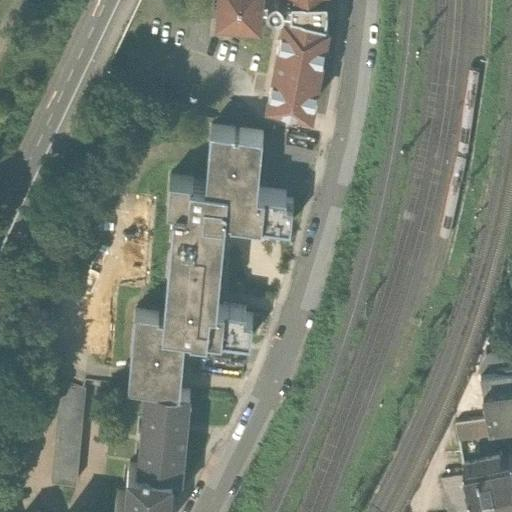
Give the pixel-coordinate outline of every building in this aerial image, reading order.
[(336,28),(325,27),(327,24),(332,25),(334,14),(334,4),(331,3),(330,0),(287,0),(288,2),(282,1),(278,3),(272,6),(268,6),(267,0),(220,0),(218,33),(266,36),(267,16),(272,16),(276,20),(281,23),(285,23),(277,68),(267,115),(318,124),(336,28)] [(128,385),(127,393),(144,395),(178,398),(178,390),(183,342),(186,342),(249,348),(251,325),(243,324),(244,317),(215,314),(222,237),(223,227),(289,233),(291,210),(284,209),(284,202),(255,199),(262,142),(210,137),(209,151),(204,194),(191,193),(191,191),(168,188),(166,219),(172,220),(163,325),(156,325),(156,321),(134,319),(128,385)] [(479,365),(480,370),(511,363),(511,347),(511,344),(482,350),(479,365)] [(498,416),(511,413),(511,363),(480,370),(490,418),(498,417),(498,416)] [(144,395),(137,478),(171,481),(180,482),(184,435),(188,399),(178,398),(144,395)] [(84,398),(60,396),(51,492),(75,494),(84,398)] [(498,417),(490,418),(455,425),(458,445),(496,437),(498,442),(505,441),(498,417)] [(484,511),(495,509),(511,504),(511,461),(510,457),(463,469),(470,511),(484,511)] [(115,503),(114,511),(168,511),(169,501),(171,481),(137,478),(127,477),(125,504),(115,503)]
